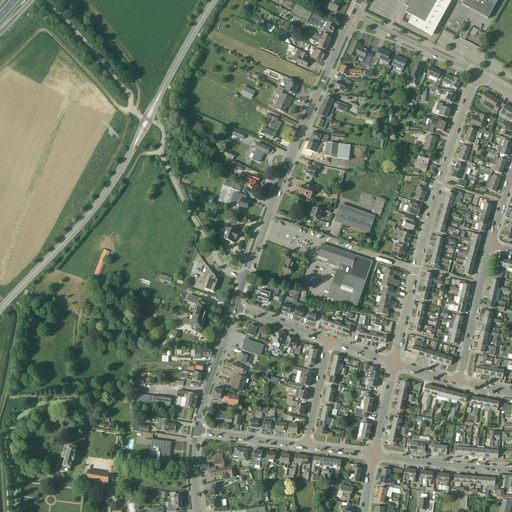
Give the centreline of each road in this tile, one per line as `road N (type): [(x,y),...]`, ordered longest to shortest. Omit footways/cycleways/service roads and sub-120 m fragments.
road 1 (residential): [(394,362),(438,184),(477,75)]
road 2 (residential): [(245,279),(353,14)]
road 3 (tertiary): [(0,307),(86,220),(132,148)]
road 4 (unclassified): [(245,279),(222,268),(166,165),(164,130),(150,121)]
road 5 (unclassified): [(144,118),(88,44),(42,0)]
road 6 (residential): [(458,381),(491,244)]
road 7 (residential): [(477,75),(353,14)]
road 8 (residential): [(511,470),(374,455)]
road 9 (unclassified): [(196,430),(236,307)]
